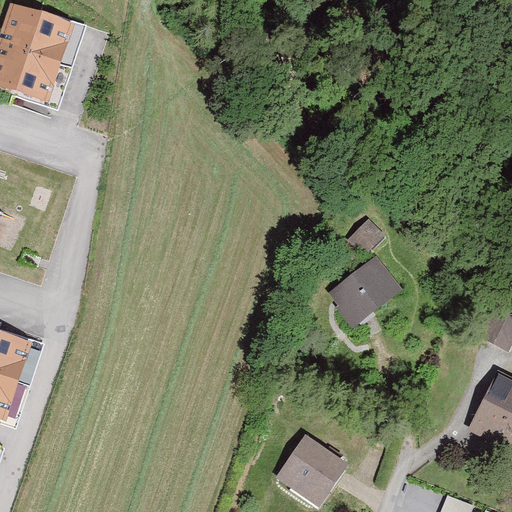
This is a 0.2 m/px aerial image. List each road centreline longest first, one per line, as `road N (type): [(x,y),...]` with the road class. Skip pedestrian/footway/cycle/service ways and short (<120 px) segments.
road 1 (residential): [(63,318),(90,160),(0,126)]
road 2 (residential): [(0,511),(63,318)]
